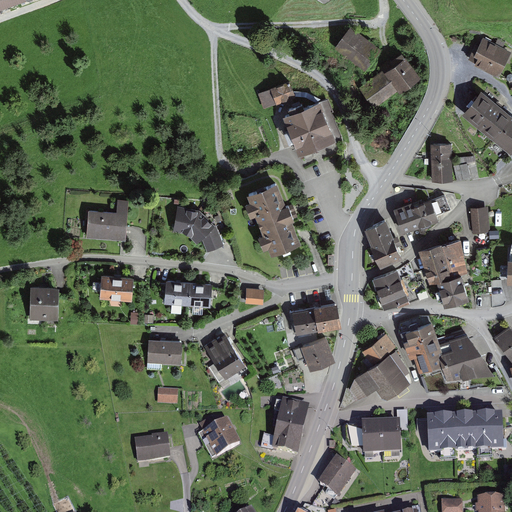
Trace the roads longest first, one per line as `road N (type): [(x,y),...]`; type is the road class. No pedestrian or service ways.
road 1 (residential): [(44,262),(182,265),(284,286),(352,278)]
road 2 (track): [(382,185),(364,167),(342,110),(318,78),(214,31)]
road 3 (tertiary): [(284,511),(322,419),(350,316)]
road 4 (tertiary): [(389,174),(434,94),(437,61),(403,0)]
road 5 (track): [(384,0),(377,24),(214,31)]
road 6 (residential): [(350,316),(511,309)]
road 7 (residential): [(352,278),(389,271),(410,257),(475,195)]
road 8 (track): [(214,31),(225,164)]
